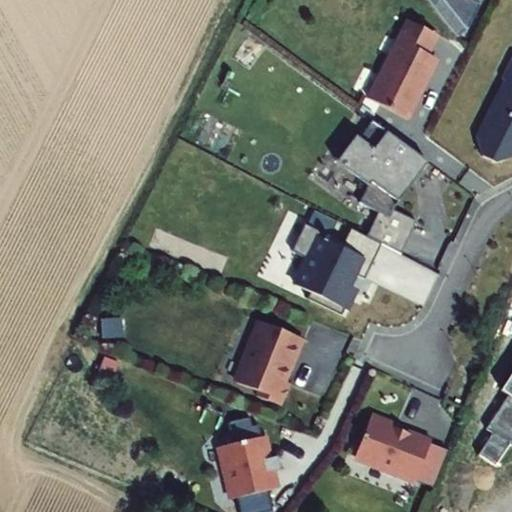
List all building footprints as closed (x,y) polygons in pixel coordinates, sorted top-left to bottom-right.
[(432,58),(427,55),(437,35),(407,20),(367,99),(407,119),(434,65),(435,63),(434,61),(433,59),(432,58)] [(511,57),(502,78),(503,84),(490,110),(496,112),(487,131),(473,137),(482,156),(494,163),(511,156),(511,57)] [(393,211),(418,156),(371,121),(340,163),(368,185),(357,206),(377,217),(366,237),(401,255),(416,222),(393,211)] [(361,284),(372,262),(341,246),(339,251),(325,244),(328,239),(302,226),(288,254),(305,262),(294,283),(308,290),(306,295),(302,302),(337,319),(347,299),(340,296),(344,289),(339,286),(345,276),(361,284)] [(247,357),(236,383),(258,392),(256,397),(278,406),(287,383),(282,381),(287,369),(291,370),(303,339),(260,322),(255,336),(252,335),(243,355),(247,357)] [(372,413),(357,452),(359,457),(385,468),(384,472),(413,484),(415,479),(429,444),(431,440),(407,430),(405,435),(396,432),(397,429),(397,427),(397,425),(396,424),(394,423),(372,413)] [(262,438),(222,447),(234,499),(274,490),(270,472),(280,470),(277,457),(267,459),(262,438)] [(434,487),(448,452),(429,444),(415,479),(434,487)]
